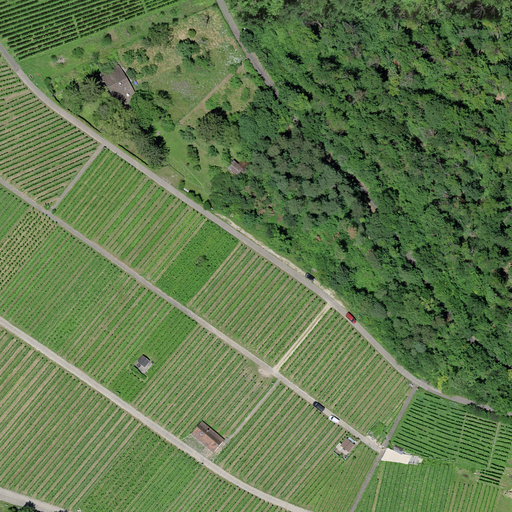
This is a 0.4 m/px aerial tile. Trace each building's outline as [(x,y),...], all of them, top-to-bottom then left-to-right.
[(118,62),(97,74),(119,112),(140,100),(118,62)] [(150,362),(143,357),(138,363),(145,368),(150,362)] [(203,421),(193,433),(215,451),(225,439),(203,421)] [(356,446),(346,439),(341,447),(350,453),(356,446)] [(405,449),(396,445),(393,451),(402,455),(405,449)]
